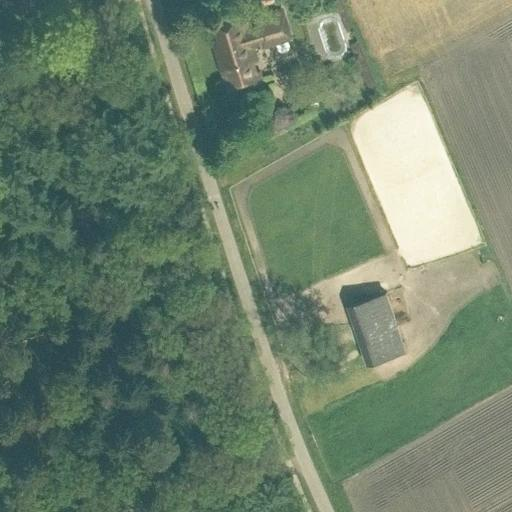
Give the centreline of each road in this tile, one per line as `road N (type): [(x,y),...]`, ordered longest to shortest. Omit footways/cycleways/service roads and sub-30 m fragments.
road 1 (unclassified): [(328,511),(284,411),(154,0)]
road 2 (track): [(144,511),(299,446)]
